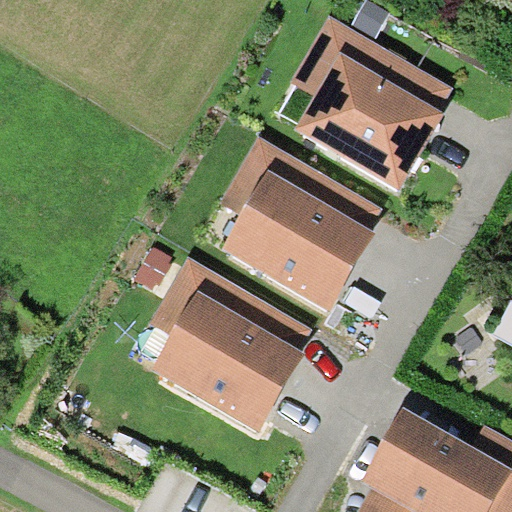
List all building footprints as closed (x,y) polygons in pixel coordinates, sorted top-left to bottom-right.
[(339,56),(440,114),(453,90),(329,18),(292,84),(316,98),(339,56)] [(440,114),(339,56),(316,98),(294,134),(399,195),(426,149),(444,117),(440,114)] [(269,175),(366,233),(380,209),(258,137),(221,203),(244,216),(269,175)] [(366,233),(269,175),(244,216),(223,252),(328,314),(355,268),(374,237),(366,233)] [(199,295),(296,352),(309,329),(188,258),(150,323),(174,337),(199,295)] [(296,352),(199,295),(174,337),(153,373),(260,436),(286,391),(306,358),(296,352)] [(511,474),(472,452),(405,412),(381,452),(362,484),(373,491),(360,511),(491,511),(511,477),(511,474)] [(511,511),(511,443),(486,428),(472,452),(511,474),(511,477),(491,511),(511,511)]
